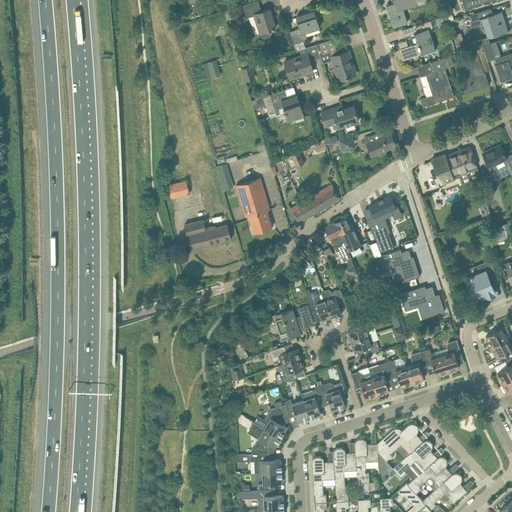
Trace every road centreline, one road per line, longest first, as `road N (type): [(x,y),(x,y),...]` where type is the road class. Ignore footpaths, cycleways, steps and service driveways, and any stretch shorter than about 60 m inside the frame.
road 1 (motorway): [(46,0),(57,329),(48,511)]
road 2 (motorway): [(76,511),(84,177),(74,0)]
road 3 (track): [(138,0),(155,180),(177,301)]
road 4 (residential): [(405,163),(282,255)]
road 5 (residential): [(301,511),(299,446),(360,421)]
